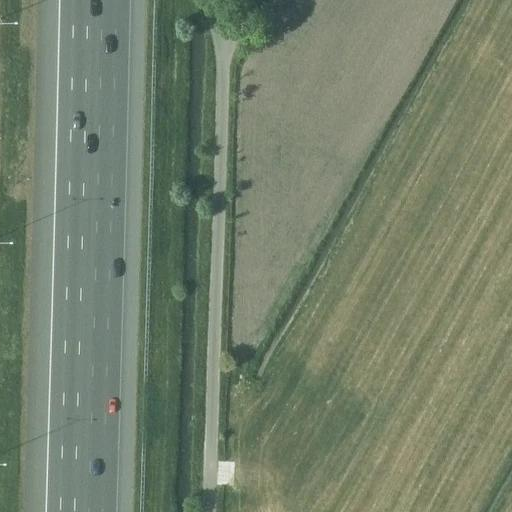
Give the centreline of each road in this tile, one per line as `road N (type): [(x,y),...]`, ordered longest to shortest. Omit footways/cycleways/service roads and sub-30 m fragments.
road 1 (unclassified): [(210,511),(224,75),(211,0)]
road 2 (motorway): [(80,511),(94,0)]
